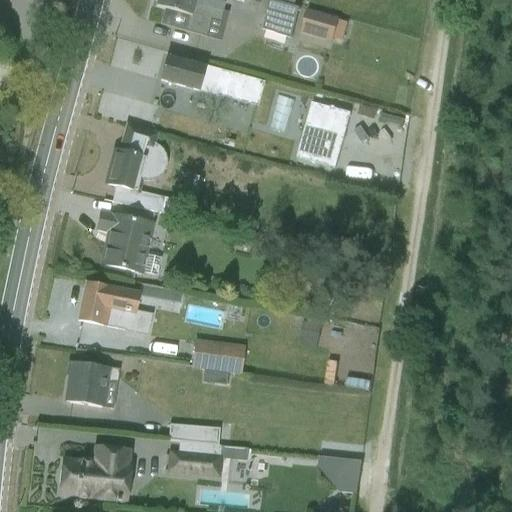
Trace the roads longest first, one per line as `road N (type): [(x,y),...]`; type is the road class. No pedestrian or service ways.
road 1 (track): [(451,0),(376,511)]
road 2 (primary): [(0,378),(32,215),(90,0)]
